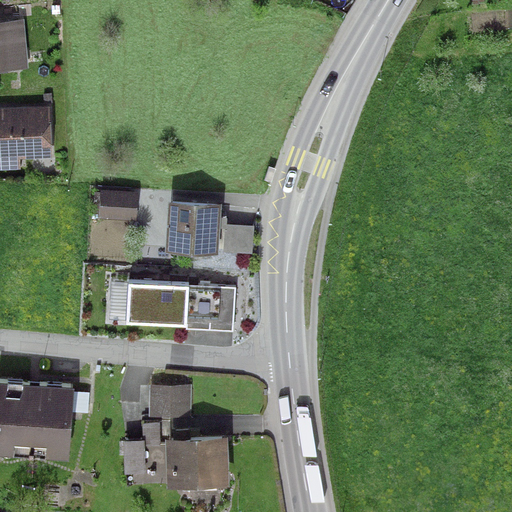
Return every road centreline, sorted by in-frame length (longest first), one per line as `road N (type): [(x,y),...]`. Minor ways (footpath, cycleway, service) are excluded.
road 1 (secondary): [(287,358),(293,212),(338,93),(389,0)]
road 2 (residential): [(287,358),(0,342)]
road 3 (secondary): [(310,511),(287,358)]
